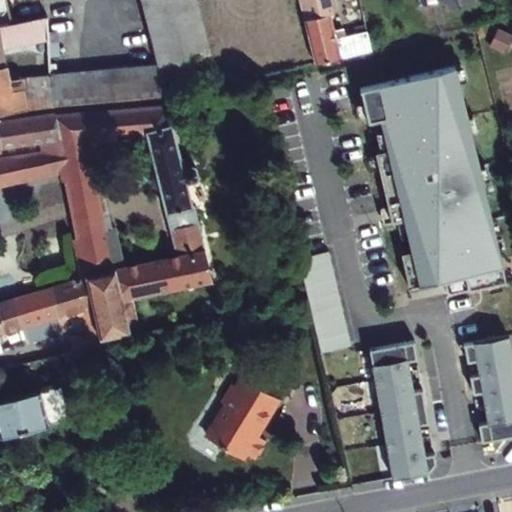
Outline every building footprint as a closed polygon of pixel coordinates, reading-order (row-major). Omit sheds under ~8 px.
[(27,0),(0,0),(0,18),(1,23),(58,13),(55,0),(35,0),(28,1),(27,0)] [(187,51),(204,47),(192,0),(140,0),(154,58),(169,54),(173,71),(190,67),(187,51)] [(297,0),(312,60),(368,46),(364,30),(342,36),(336,15),(329,17),(324,0),(297,0)] [(7,77),(4,62),(0,62),(0,108),(28,106),(21,74),(7,77)] [(21,74),(28,106),(161,90),(155,62),(21,74)] [(405,215),(412,246),(402,248),(410,282),(444,274),(448,290),(505,277),(457,74),(364,96),(372,129),(384,126),(391,157),(379,160),(392,217),(405,215)] [(0,180),(63,166),(84,268),(90,296),(98,336),(132,328),(125,293),(204,273),(182,179),(186,178),(187,174),(187,171),(187,168),(186,165),(184,163),(182,160),(177,160),(164,99),(53,113),(59,143),(20,151),(0,154),(0,180)] [(53,113),(52,110),(1,117),(3,140),(40,135),(41,142),(19,146),(20,151),(59,143),(53,113)] [(325,248),(297,254),(321,350),(347,344),(325,248)] [(67,318),(63,304),(90,296),(84,268),(47,280),(60,321),(67,318)] [(48,309),(53,324),(60,321),(47,280),(12,292),(21,318),(48,309)] [(0,341),(1,341),(0,339),(0,325),(21,318),(12,292),(0,296),(0,341)] [(466,357),(475,355),(478,370),(468,371),(471,389),(481,387),(487,417),(477,419),(480,437),(511,430),(511,360),(507,331),(462,339),(466,357)] [(368,345),(392,476),(428,469),(435,458),(433,448),(423,450),(418,420),(429,417),(422,385),(411,386),(406,356),(416,354),(412,336),(368,345)] [(69,364),(102,357),(99,341),(65,348),(69,364)] [(205,431),(238,450),(241,445),(253,452),(263,433),(252,426),(256,420),(260,422),(277,391),(239,370),(233,380),(226,377),(219,391),(220,398),(222,399),(205,431)] [(58,377),(0,390),(0,427),(66,412),(58,377)]
